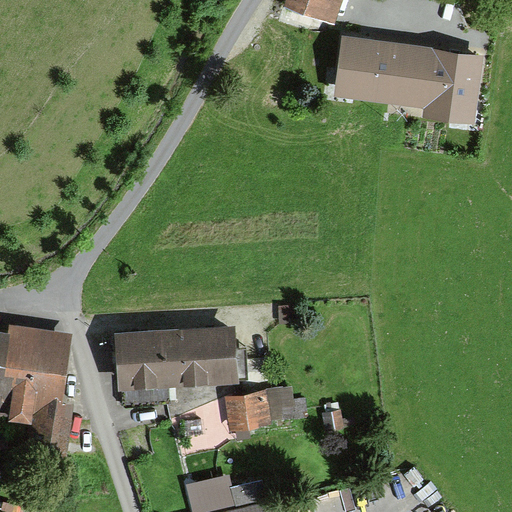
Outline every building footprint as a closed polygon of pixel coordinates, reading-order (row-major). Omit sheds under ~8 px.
[(290,0),(289,5),(336,20),(343,0),(290,0)] [(483,59),(344,40),(336,98),(425,110),(424,119),(474,126),(483,59)] [(235,372),(231,324),(175,328),(179,376),(235,372)] [(179,376),(175,328),(119,332),(123,380),(179,376)] [(63,341),(0,331),(0,392),(2,392),(0,403),(0,419),(29,424),(26,447),(62,453),(66,424),(51,421),(63,341)] [(290,390),(227,399),(231,428),(294,419),(290,390)] [(274,511),(272,501),(226,511),(274,511)]
